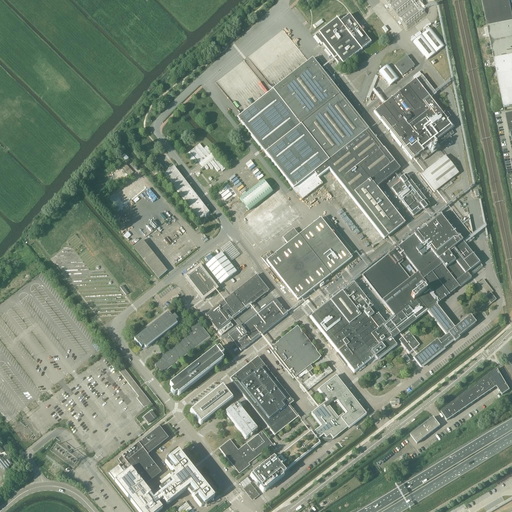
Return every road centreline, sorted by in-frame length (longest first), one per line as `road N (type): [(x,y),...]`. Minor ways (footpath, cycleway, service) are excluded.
road 1 (tertiary): [(511,330),(285,511)]
road 2 (motorway): [(511,425),(370,511)]
road 3 (motorway): [(387,511),(511,436)]
